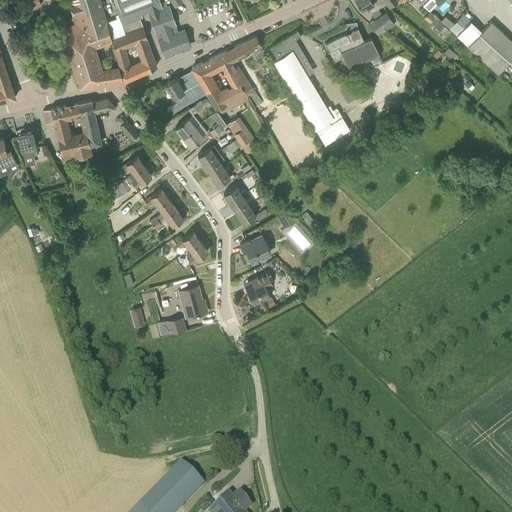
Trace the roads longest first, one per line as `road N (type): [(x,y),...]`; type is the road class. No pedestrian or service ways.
road 1 (unclassified): [(277,511),(258,385),(223,306),(223,234),(117,88)]
road 2 (tertiary): [(117,88),(314,0)]
